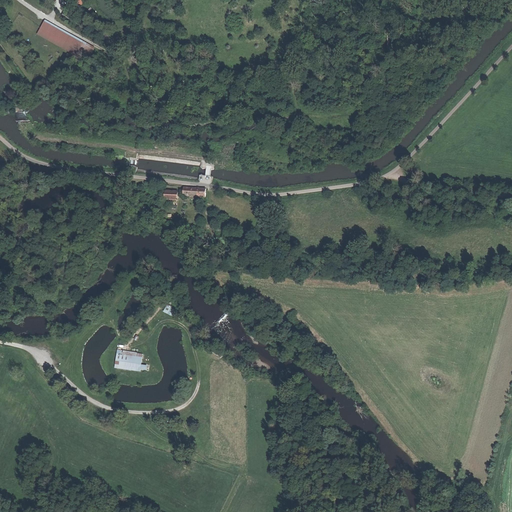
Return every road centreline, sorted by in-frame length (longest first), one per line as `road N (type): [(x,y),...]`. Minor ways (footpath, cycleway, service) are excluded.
road 1 (track): [(18,0),(97,45),(154,115),(193,127),(293,115),(290,68),(303,0)]
road 2 (track): [(0,344),(26,350),(101,410),(146,416),(187,406),(196,383),(194,343)]
